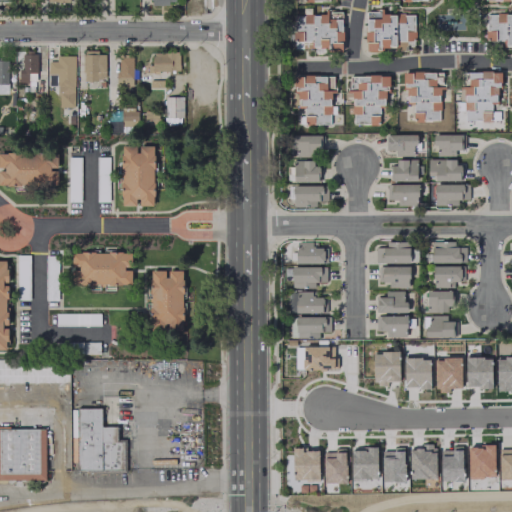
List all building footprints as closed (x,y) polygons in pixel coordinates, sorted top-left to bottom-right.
[(341,50),(341,11),(323,11),(323,14),(311,14),(311,4),(302,4),(302,15),(293,15),(293,49),(313,49),(313,54),(324,54),(324,50),(341,50)] [(511,48),(511,9),(492,10),(492,14),(485,14),(485,40),(504,39),(505,48),(511,48)] [(414,14),(382,13),(382,10),(365,10),(365,49),(406,49),(406,42),(414,42),(414,14)] [(105,52),(83,51),(82,79),(104,79),(105,52)] [(36,53),(20,52),(20,81),(36,81),(36,53)] [(178,70),(178,52),(151,52),(151,70),(178,70)] [(48,74),(57,74),(56,106),(73,107),(74,55),(55,55),(55,60),(48,60),(48,74)] [(132,85),(132,56),(117,56),(117,86),(132,85)] [(500,73),(469,70),(467,87),(463,87),(462,102),(456,101),(455,109),(465,110),(464,118),(498,122),(499,112),(491,111),(491,103),(497,104),(500,73)] [(442,72),(404,71),(404,101),(412,101),(412,110),(423,111),(423,120),(439,120),(439,89),(442,89),(442,72)] [(325,75),(296,75),(296,124),(330,124),(330,110),(330,90),(325,90),(325,75)] [(378,124),(378,107),(386,107),(386,75),(350,75),(350,124),(378,124)] [(182,117),(183,96),(164,96),(164,117),(182,117)] [(121,125),(137,125),(137,111),(121,111),(121,125)] [(156,113),(146,113),(146,127),(157,126),(156,113)] [(320,134),(291,135),(291,157),(320,156),(320,134)] [(415,134),(385,134),(385,149),(395,150),(395,156),(415,156),(415,134)] [(454,155),(454,149),(461,149),(461,134),(434,134),(434,155),(454,155)] [(122,146),(153,146),(153,205),(122,205),(122,146)] [(0,153),(58,153),(57,184),(0,184),(0,153)] [(79,157),(67,157),(68,192),(73,191),(74,200),(80,200),(79,157)] [(108,157),(96,157),(96,187),(102,187),(102,193),(108,193),(108,157)] [(429,180),(459,180),(458,158),(429,159),(429,180)] [(316,160),(293,159),(292,181),(316,181),(316,160)] [(416,161),(390,160),(389,180),(416,180),(416,161)] [(396,205),(417,205),(418,184),(386,183),(386,199),(396,199),(396,205)] [(468,183),(434,184),(434,205),(457,204),(456,199),(468,199),(468,183)] [(293,206),(315,205),(315,200),(327,200),(327,185),(292,186),(293,206)] [(295,263),(326,264),(326,247),(312,247),(312,241),(296,241),(295,263)] [(409,241),(385,241),(386,247),(375,247),(375,263),(416,262),(416,248),(409,249),(409,241)] [(465,246),(453,246),(454,241),(431,241),(430,262),(465,263),(465,246)] [(72,253),(131,254),(131,285),(72,284),(72,253)] [(28,292),(29,255),(17,254),(16,292),(28,292)] [(432,266),(432,287),(453,287),(453,281),(460,281),(460,265),(432,266)] [(325,266),(291,266),(291,287),(314,287),(314,282),(325,282),(325,266)] [(408,266),(377,266),(378,282),(387,282),(387,287),(409,287),(408,266)] [(151,270),(182,270),(182,330),(151,329),(151,270)] [(405,291),(384,290),(384,296),(375,296),(375,312),(404,312),(405,291)] [(449,290),(426,291),(426,312),(450,311),(449,290)] [(289,313),(322,312),(322,296),(311,297),(311,291),(288,291),(289,313)] [(99,313),(55,314),(55,326),(99,325),(99,313)] [(406,336),(406,315),(375,315),(375,331),(385,331),(385,337),(406,336)] [(452,337),(453,320),(446,320),(446,315),(423,315),(423,336),(452,337)] [(318,331),(328,332),(328,316),(295,316),(295,337),(318,338),(318,331)] [(302,346),(302,358),(300,358),(300,369),(320,369),(320,368),(335,368),(335,357),(332,357),(332,346),(302,346)] [(371,353),(380,353),(380,350),(398,350),(398,380),(385,380),(385,385),(376,385),(376,381),(372,381),(371,353)] [(495,358),(503,358),(503,355),(511,355),(511,385),(509,385),(509,389),(496,389),(495,358)] [(402,356),(421,356),(421,358),(429,358),(429,388),(415,388),(415,385),(403,385),(402,356)] [(433,359),(441,359),(441,356),(460,356),(460,388),(448,388),(448,391),(437,391),(437,387),(434,387),(433,359)] [(464,356),(490,356),(491,387),(476,387),(476,384),(465,385),(464,356)] [(56,398),(68,398),(68,370),(56,370),(56,398)] [(124,470),(124,438),(116,439),(116,426),(101,426),(100,409),(71,409),(71,436),(77,436),(77,470),(124,470)] [(0,479),(45,479),(44,428),(0,428),(0,479)] [(467,446),(475,445),(475,447),(481,447),(481,448),(483,448),(483,443),(493,443),(494,475),(481,475),(481,477),(467,478),(467,446)] [(350,449),(364,449),(364,451),(366,450),(366,446),(376,446),(376,477),(350,478),(350,449)] [(292,447),(292,478),(318,478),(318,449),(303,450),(303,451),(301,451),(301,447),(292,447)] [(408,448),(414,448),(414,447),(422,447),(422,450),(429,450),(429,451),(435,451),(435,464),(435,477),(409,478),(408,448)] [(498,454),(509,454),(509,448),(511,447),(511,479),(511,478),(499,478),(498,454)] [(440,454),(451,454),(451,449),(461,449),(462,480),(452,480),(452,479),(440,479),(440,454)] [(322,457),(333,457),(333,450),(344,450),(344,464),(346,464),(346,481),(345,481),(345,483),(335,483),(335,482),(322,482),(322,457)] [(380,455),(392,455),(392,450),(402,450),(403,463),(404,463),(404,481),(393,481),(393,480),(381,480),(380,455)]
